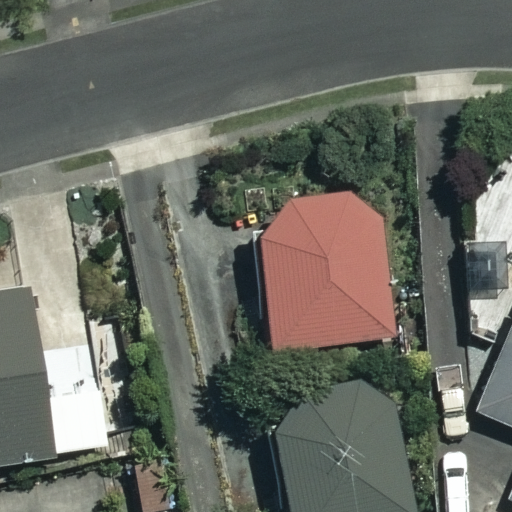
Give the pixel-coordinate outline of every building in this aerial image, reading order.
[(283,202),(255,245),(269,351),(394,335),(375,190),(283,202)] [(0,467),(51,460),(25,293),(0,296),(0,467)] [(511,511),(511,324),(474,414),(511,429),(511,477),(503,498),(511,501),(511,511)] [(410,511),(382,386),(263,413),(286,511),(410,511)] [(171,449),(127,458),(137,511),(172,511),(182,510),(171,449)]
